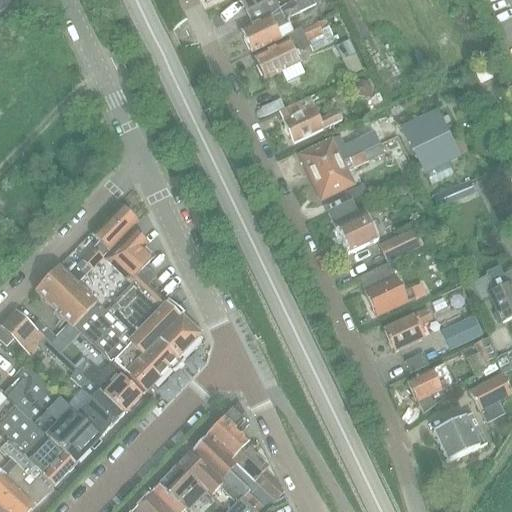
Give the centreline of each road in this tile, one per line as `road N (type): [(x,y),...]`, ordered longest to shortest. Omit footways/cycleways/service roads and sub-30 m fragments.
road 1 (secondary): [(380,511),(135,0)]
road 2 (residential): [(416,511),(387,417),(187,0)]
road 3 (tertiary): [(233,356),(140,160)]
road 4 (tertiary): [(83,511),(233,356)]
road 5 (residential): [(0,308),(140,160)]
road 6 (tertiary): [(140,160),(62,0)]
road 7 (residential): [(313,511),(233,356)]
